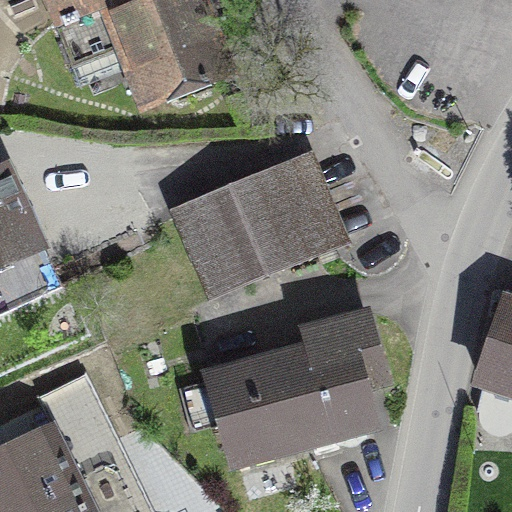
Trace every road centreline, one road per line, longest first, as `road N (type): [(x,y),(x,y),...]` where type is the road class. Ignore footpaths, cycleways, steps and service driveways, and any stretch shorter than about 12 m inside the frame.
road 1 (residential): [(284,0),(402,169),(476,239)]
road 2 (residential): [(420,511),(476,239)]
